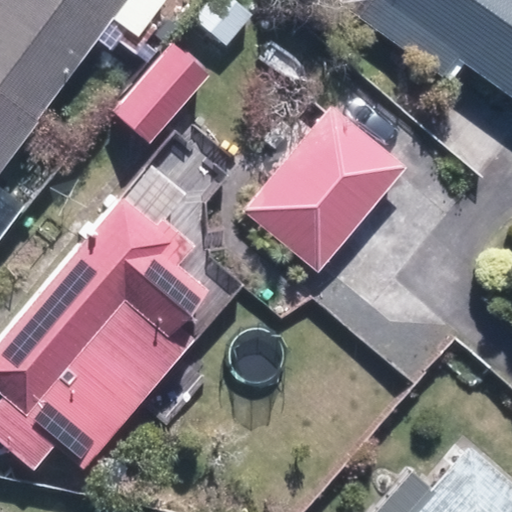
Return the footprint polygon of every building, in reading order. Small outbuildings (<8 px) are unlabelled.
[(0,0),(0,96),(38,124),(104,33),(58,0),(0,0)] [(58,0),(104,33),(128,0),(58,0)] [(227,0),(203,0),(188,19),(220,45),(245,15),(227,0)] [(511,0),(366,0),(354,17),(438,76),(450,58),(511,101),(511,0)] [(200,75),(165,47),(110,113),(145,142),(200,75)] [(0,173),(38,124),(0,96),(0,173)] [(505,144),(454,102),(427,135),(478,176),(505,144)] [(311,272),(399,166),(326,106),(238,212),(311,272)] [(194,242),(163,217),(157,224),(121,195),(0,338),(0,389),(6,395),(0,401),(0,437),(36,468),(57,443),(85,466),(194,337),(184,328),(214,292),(177,262),(194,242)] [(511,511),(511,490),(461,446),(426,487),(406,469),(368,511),(511,511)]
